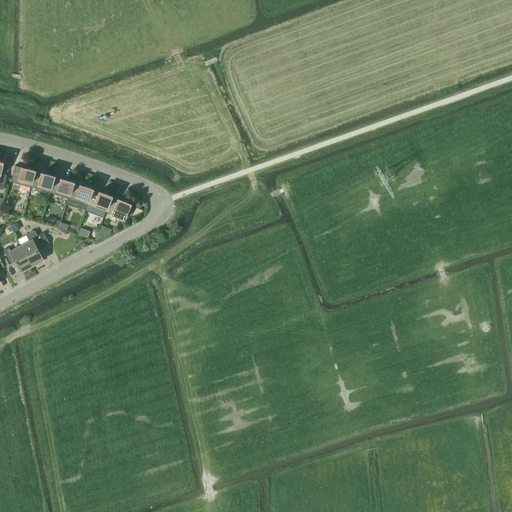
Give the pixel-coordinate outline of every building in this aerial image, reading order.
[(31,187),(35,170),(22,166),(21,167),(15,165),(11,181),(29,186),(31,187)] [(41,172),(35,170),(31,187),(50,192),(54,176),(54,175),(41,172)] [(60,178),(54,176),(50,192),(68,198),(74,182),(61,177),(60,178)] [(80,184),(74,182),(68,198),(66,204),(77,208),(77,206),(85,209),(87,204),(87,205),(93,189),(93,188),(80,184)] [(99,191),(93,189),(87,205),(106,212),(112,196),(112,195),(99,191)] [(118,198),(112,196),(106,212),(124,219),(130,203),(118,198)] [(95,239),(97,240),(109,233),(99,229),(95,239)] [(29,241),(21,245),(32,265),(33,264),(34,266),(42,261),(41,260),(43,259),(36,246),(41,244),(42,246),(43,246),(34,230),(26,234),(29,241)] [(21,271),(32,265),(21,245),(10,251),(9,247),(3,250),(10,263),(11,263),(10,260),(14,258),(21,271)]
